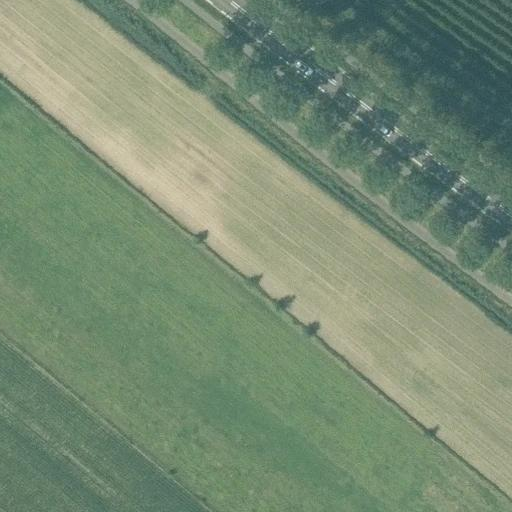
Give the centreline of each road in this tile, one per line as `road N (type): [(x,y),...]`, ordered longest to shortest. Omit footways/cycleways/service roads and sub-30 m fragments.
road 1 (unclassified): [(130,0),(511,304)]
road 2 (primary): [(511,218),(225,0)]
